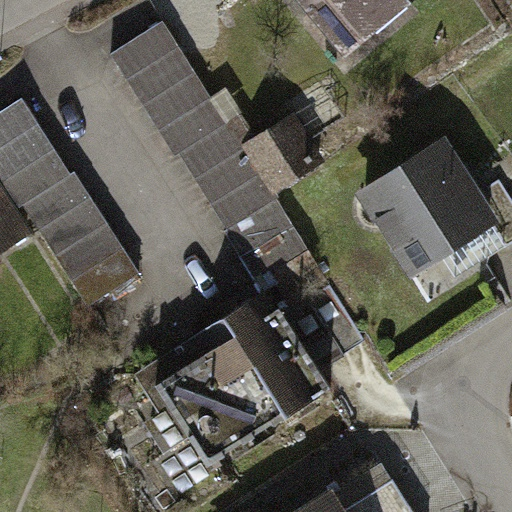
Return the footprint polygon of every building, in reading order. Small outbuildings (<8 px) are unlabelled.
[(295,0),(346,57),(411,0),(295,0)] [(164,26),(111,59),(254,284),(307,250),(164,26)] [(26,102),(0,118),(0,174),(88,318),(146,282),(80,176),(72,181),(26,102)] [(298,115),(244,147),(271,193),(325,161),(298,115)] [(440,146),(355,198),(405,280),(490,228),(440,146)] [(0,266),(40,243),(0,176),(0,266)] [(511,193),(507,186),(477,204),(509,256),(511,254),(511,193)] [(330,391),(274,291),(142,366),(199,465),(330,391)] [(411,511),(383,466),(335,496),(344,511),(411,511)] [(327,484),(281,511),(344,511),(335,496),(327,484)]
